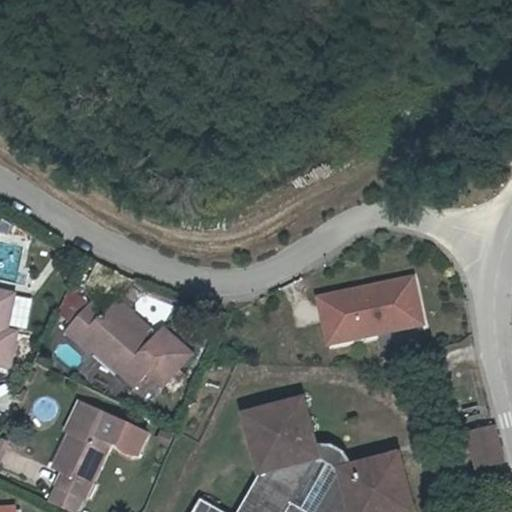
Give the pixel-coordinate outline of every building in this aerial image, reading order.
[(511,144),(502,138),(491,153),(501,160),(511,144)] [(414,318),(406,285),(330,304),(337,338),(414,318)] [(12,295),(0,293),(0,365),(10,367),(14,335),(7,333),(12,295)] [(120,301),(114,310),(149,339),(155,331),(120,301)] [(150,377),(165,390),(193,358),(164,333),(154,344),(151,348),(145,344),(149,339),(114,310),(103,319),(91,308),(63,339),(78,351),(83,347),(103,363),(136,393),(150,377)] [(97,368),(103,363),(83,347),(78,351),(97,368)] [(63,432),(66,433),(80,439),(66,475),(61,487),(85,499),(86,495),(91,497),(96,484),(92,482),(109,442),(113,444),(115,446),(119,449),(124,451),(129,453),(133,453),(136,453),(146,431),(77,402),(63,432)] [(287,511),(290,507),(299,511),(411,511),(397,456),(352,467),(348,462),(345,459),(339,455),(336,453),(328,452),(321,454),(312,456),(300,407),(238,423),(254,479),(239,511),(220,511),(201,501),(195,511),(287,511)] [(52,468),(66,475),(80,439),(66,433),(52,468)] [(494,470),(485,437),(459,443),(469,478),(494,470)] [(61,487),(54,504),(71,511),(78,511),(85,499),(61,487)]
